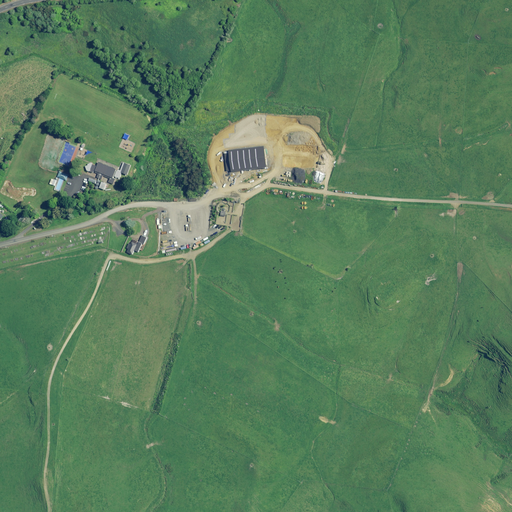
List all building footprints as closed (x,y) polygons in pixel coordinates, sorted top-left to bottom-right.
[(223,154),(226,174),(266,169),(263,149),(223,154)] [(123,173),(97,161),(93,170),(119,182),(123,173)] [(69,175),(60,171),(58,177),(66,180),(69,175)] [(106,182),(101,180),(98,187),(103,189),(106,182)] [(135,250),(139,252),(140,250),(142,251),(144,246),(142,245),(142,244),(144,244),(147,237),(142,234),(138,244),(132,242),(131,246),(129,245),(127,248),(129,249),(128,252),(133,254),(135,250)]
